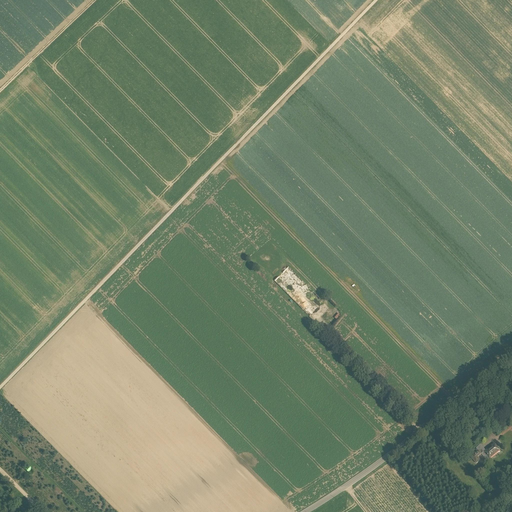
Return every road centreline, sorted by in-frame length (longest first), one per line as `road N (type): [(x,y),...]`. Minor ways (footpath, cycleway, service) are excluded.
road 1 (track): [(383,0),(0,393)]
road 2 (secondary): [(511,355),(305,511)]
road 3 (track): [(95,0),(0,90)]
road 4 (track): [(331,342),(417,432)]
